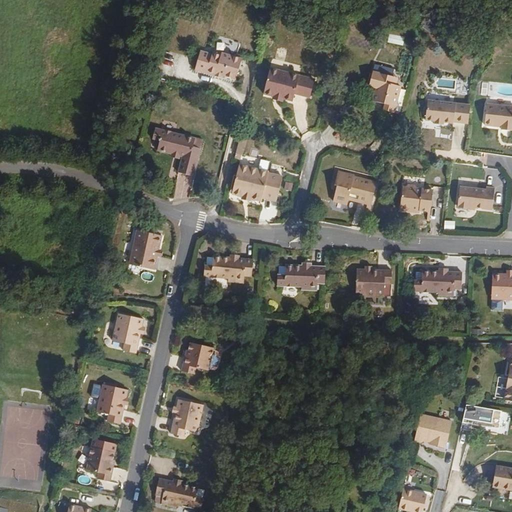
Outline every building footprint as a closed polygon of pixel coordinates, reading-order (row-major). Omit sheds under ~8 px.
[(405,46),(389,43),(388,47),(404,51),(405,46)] [(239,81),(245,61),(225,54),(224,56),(223,58),(215,56),(203,53),(198,72),(218,77),(219,75),(225,77),(239,81)] [(375,64),(374,70),(392,75),(394,69),(375,64)] [(313,100),(317,81),(273,70),(267,96),(276,98),(286,101),(296,103),(297,96),(313,100)] [(397,113),(403,88),(398,86),(392,85),(394,78),(374,73),(371,87),(378,89),(377,92),(375,102),(387,105),(386,110),(397,113)] [(471,124),(473,105),(430,100),(428,120),(438,122),(446,122),(456,123),(457,122),(471,124)] [(511,132),(511,108),(489,106),(487,127),(500,128),(500,127),(504,127),(504,131),(511,132)] [(195,149),(198,140),(157,130),(152,150),(173,156),(174,154),(181,156),(181,158),(184,159),(179,175),(196,179),(201,159),(198,159),(200,150),(195,149)] [(241,163),(246,143),(242,142),(236,162),(241,163)] [(278,203),(283,180),(269,176),(269,175),(240,168),(234,191),(244,194),(243,198),(251,201),(252,198),(262,201),(262,200),(278,203)] [(375,200),(379,184),(356,178),(356,177),(340,172),(337,186),(340,187),(340,190),(338,189),(334,202),(349,206),(350,201),(360,203),(362,197),(375,200)] [(433,213),(435,191),(419,189),(417,186),(409,185),(406,188),(403,187),(401,212),(413,213),(415,211),(421,212),(430,213),(433,213)] [(495,210),(498,189),(488,188),(488,190),(462,187),(460,206),(461,206),(461,208),(470,209),(470,207),(476,208),(495,210)] [(372,212),(375,200),(362,197),(360,203),(369,206),(368,211),(372,212)] [(155,270),(163,237),(137,231),(129,264),(155,270)] [(253,280),(255,263),(239,262),(239,264),(230,262),(230,261),(207,258),(205,279),(229,282),(228,285),(244,286),(245,279),(253,280)] [(327,286),(328,269),(311,268),(311,269),(303,269),(303,268),(286,267),(286,268),(279,268),(278,288),(302,289),(302,292),(318,293),(319,286),(327,286)] [(394,286),(394,271),(359,270),(358,295),(386,296),(387,285),(394,286)] [(511,301),(511,275),(511,276),(511,272),(505,272),(505,275),(491,275),(490,301),(511,301)] [(464,292),(465,274),(450,274),(450,275),(441,275),(442,274),(424,273),(424,282),(417,282),(416,294),(440,294),(440,298),(457,299),(457,291),(464,292)] [(142,327),(144,320),(118,315),(114,335),(139,340),(140,337),(142,327)] [(137,354),(139,340),(114,335),(112,342),(124,345),(123,351),(137,354)] [(209,371),(214,348),(190,343),(187,357),(185,357),(182,371),(195,374),(196,368),(209,371)] [(126,398),(128,390),(102,385),(96,413),(109,415),(107,422),(121,425),(125,405),(126,398)] [(198,433),(205,404),(178,399),(176,408),(175,414),(171,434),(185,437),(187,431),(198,433)] [(466,405),(463,425),(502,430),(505,409),(466,405)] [(422,413),(415,442),(447,449),(453,420),(422,413)] [(118,445),(94,439),(92,447),(116,453),(118,445)] [(113,466),(116,454),(92,448),(86,471),(100,474),(98,479),(112,482),(115,467),(113,466)] [(511,490),(511,468),(497,466),(493,487),(511,490)] [(202,509),(206,489),(181,484),(173,482),(159,479),(154,502),(178,507),(179,505),(202,509)] [(422,511),(427,495),(403,489),(399,508),(413,511),(422,511)] [(0,498),(0,511),(38,511),(40,506),(3,498),(0,498)]
